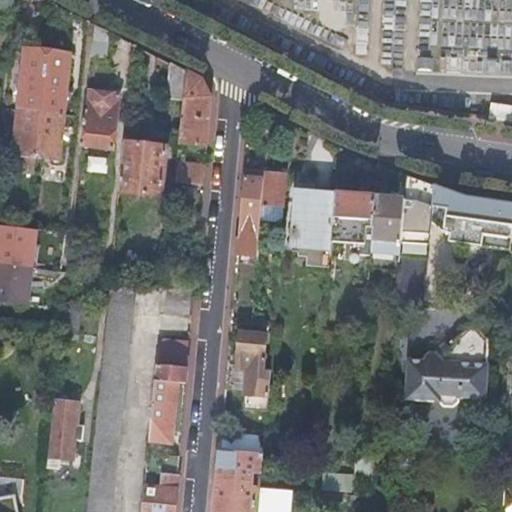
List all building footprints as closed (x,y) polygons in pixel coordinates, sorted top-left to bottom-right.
[(89,20),(76,13),(74,29),(87,31),(89,20)] [(94,22),(89,76),(96,82),(112,69),(104,57),(108,30),(94,22)] [(25,47),(18,108),(42,111),(48,50),(25,47)] [(71,52),(48,50),(42,111),(65,113),(67,98),(71,52)] [(187,69),(168,60),(165,100),(184,102),(187,69)] [(187,69),(184,102),(180,143),(207,146),(211,96),(202,77),(187,69)] [(85,115),(82,143),(115,146),(120,92),(87,89),(85,115)] [(67,98),(65,113),(79,115),(81,100),(67,98)] [(511,105),(495,103),(492,118),(511,120),(511,105)] [(42,111),(18,108),(13,152),(36,155),(37,155),(42,111)] [(42,111),(37,155),(61,158),(65,113),(42,111)] [(125,142),(120,190),(163,195),(167,145),(125,142)] [(36,155),(13,152),(11,168),(33,171),(36,155)] [(178,162),(176,181),(203,184),(205,164),(178,162)] [(284,204),(288,169),(267,167),(263,202),(268,203),(267,219),(283,220),(284,204)] [(244,170),(237,245),(247,246),(250,241),(251,229),(259,230),(264,171),(244,170)] [(435,185),(406,174),(404,197),(400,253),(397,293),(423,296),(427,241),(411,239),(412,233),(420,234),(426,229),(427,215),(432,216),(435,185)] [(442,187),(435,185),(432,216),(432,220),(440,221),(447,221),(447,230),(451,231),(450,239),(511,248),(511,202),(465,195),(442,187)] [(291,244),(331,247),(332,240),(336,192),(295,189),(291,244)] [(341,192),(336,192),(332,240),(366,242),(367,226),(373,227),(375,195),(368,194),(341,192)] [(383,195),(375,195),(373,227),(371,251),(400,253),(404,197),(383,195)] [(28,227),(0,223),(0,262),(32,266),(36,228),(28,227)] [(369,260),(370,245),(339,243),(339,258),(369,260)] [(495,258),(493,289),(504,291),(507,259),(495,258)] [(32,266),(0,262),(0,299),(28,303),(32,266)] [(110,284),(87,511),(112,511),(133,315),(135,315),(138,288),(110,284)] [(194,288),(171,287),(168,312),(191,314),(194,288)] [(251,322),(274,324),(275,310),(252,308),(251,322)] [(266,410),(270,370),(262,370),(264,334),(240,332),(236,367),(246,368),(242,408),(266,410)] [(187,366),(189,342),(165,339),(162,364),(187,366)] [(491,403),(492,357),(409,354),(407,400),(491,403)] [(185,383),(187,366),(162,364),(158,364),(156,380),(178,382),(185,383)] [(178,382),(156,380),(150,440),(172,442),(178,382)] [(511,393),(505,393),(501,463),(511,463),(511,393)] [(80,402),(56,399),(50,456),(75,459),(77,438),(84,439),(85,424),(78,423),(80,402)] [(221,431),(219,449),(262,452),(264,435),(221,431)] [(219,449),(213,511),(251,511),(254,488),(249,488),(251,470),(261,471),(262,452),(219,449)] [(177,474),(179,456),(149,453),(147,471),(162,473),(177,474)] [(353,479),(353,482),(379,484),(381,467),(370,465),(370,459),(355,458),(353,479)] [(146,485),(142,511),(173,511),(177,474),(162,473),(161,486),(146,485)] [(353,479),(323,477),(322,492),(352,494),(353,482),(353,479)] [(289,511),(291,489),(259,487),(257,511),(289,511)]
